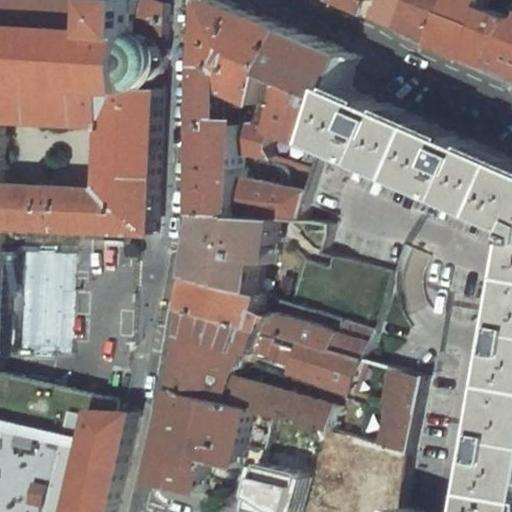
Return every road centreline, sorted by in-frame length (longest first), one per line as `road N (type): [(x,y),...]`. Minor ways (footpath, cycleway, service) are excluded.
road 1 (residential): [(199,0),(194,221),(136,505)]
road 2 (secondary): [(275,0),(511,104)]
